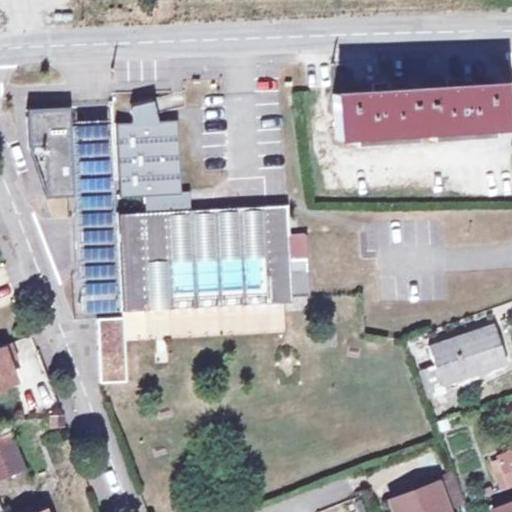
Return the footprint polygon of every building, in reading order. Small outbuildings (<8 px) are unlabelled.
[(332,136),(503,128),(501,84),(460,86),(444,86),(388,89),(373,90),(330,92),(332,136)] [(293,293),(308,293),(305,231),(291,232),(290,202),(203,205),(192,205),(192,188),(184,188),(183,116),(158,116),(157,112),(156,107),(156,106),(154,100),(153,93),(136,96),(137,117),(121,117),(124,190),(150,190),(150,207),(125,207),(128,304),(155,303),(175,303),(179,302),(200,302),(203,302),(224,301),(228,301),(248,300),(252,300),(273,299),(293,299),(293,293)] [(68,191),(76,190),(72,101),(30,103),(31,141),(48,172),(49,192),(68,191)] [(128,310),(103,312),(106,377),(132,376),(130,335),(128,310)] [(495,321),(479,327),(481,333),(447,345),(445,339),(433,343),(438,359),(424,364),(432,388),(448,383),(446,377),(481,364),(482,367),(508,358),(495,321)] [(479,327),(445,339),(447,345),(481,333),(479,327)] [(11,338),(0,341),(0,381),(15,376),(7,357),(17,353),(11,338)] [(52,422),(68,421),(64,410),(51,411),(52,422)] [(0,446),(12,473),(29,466),(18,438),(0,446)] [(511,450),(496,456),(506,483),(511,480),(511,450)] [(390,492),(397,511),(450,511),(437,475),(390,492)] [(511,511),(511,503),(494,510),(494,511),(511,511)]
